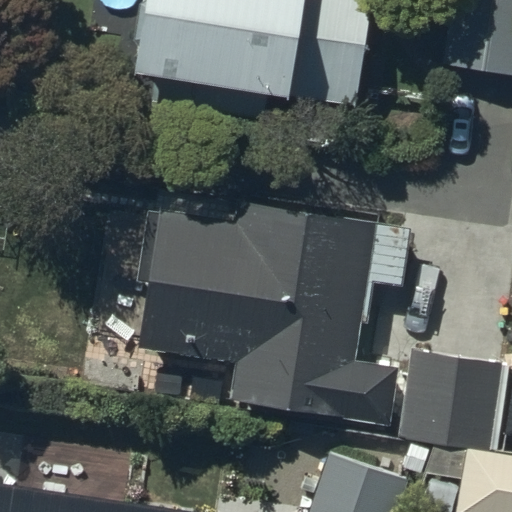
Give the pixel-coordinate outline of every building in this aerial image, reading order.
[(144,0),(133,64),(356,103),(374,0),(144,0)] [(511,0),(452,0),(443,61),(511,71),(511,0)] [(147,279),(136,344),(266,364),(260,401),(390,421),(399,364),(353,357),(358,320),(367,321),(374,279),(399,283),(409,219),(240,192),(236,216),(160,204),(159,208),(148,207),(136,278),(147,279)] [(489,438),(500,354),(412,342),(401,427),(489,438)] [(474,511),(511,511),(511,450),(465,443),(454,509),(474,511)]
